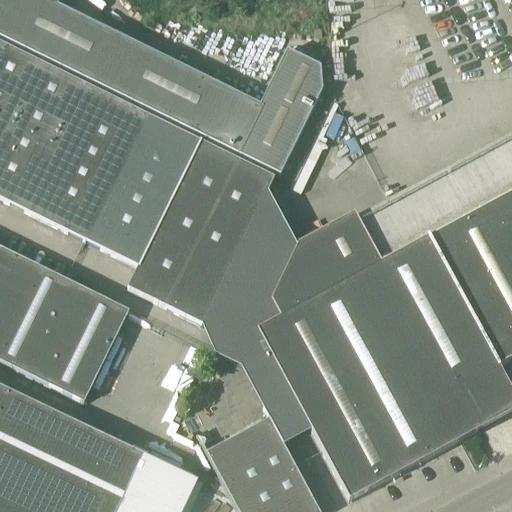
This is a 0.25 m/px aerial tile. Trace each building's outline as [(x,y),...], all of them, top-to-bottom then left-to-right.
[(0,0),(0,41),(279,179),(321,94),(319,70),(286,54),(259,109),(52,7),(54,4),(53,0),(0,0)] [(0,203),(137,271),(126,293),(200,329),(272,182),(0,48),(0,203)] [(279,322),(256,334),(348,505),(476,436),(453,394),(495,371),(496,373),(511,364),(511,196),(427,242),(426,241),(425,241),(426,242),(380,267),(353,218),(297,248),(269,305),(279,322)] [(273,200),(260,226),(268,231),(282,205),(273,200)] [(0,366),(82,408),(127,316),(0,253),(0,366)] [(0,511),(183,511),(196,485),(142,460),(63,423),(0,392),(0,511)] [(205,457),(201,449),(200,450),(233,511),(315,511),(268,423),(205,457)]
